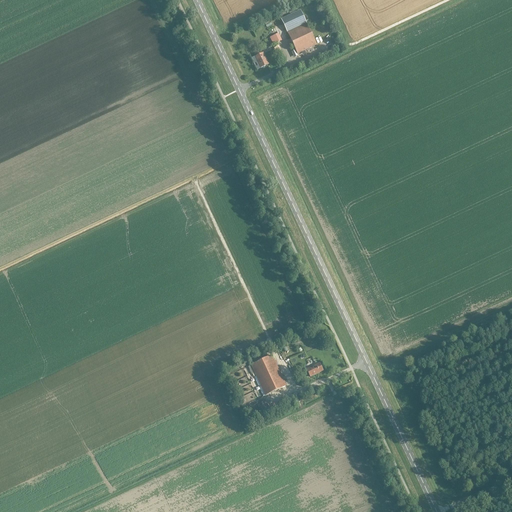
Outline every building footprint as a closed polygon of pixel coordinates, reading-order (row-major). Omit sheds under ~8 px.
[(281,20),(287,33),(306,24),(300,11),(281,20)] [(306,24),(287,33),(297,54),(316,45),(306,24)] [(273,45),(281,41),(278,34),(270,38),(273,45)] [(260,68),(268,64),(263,53),(255,57),(260,68)] [(265,396),(286,386),(272,356),(251,365),(265,396)] [(310,377),(323,371),(319,363),(306,370),(310,377)]
